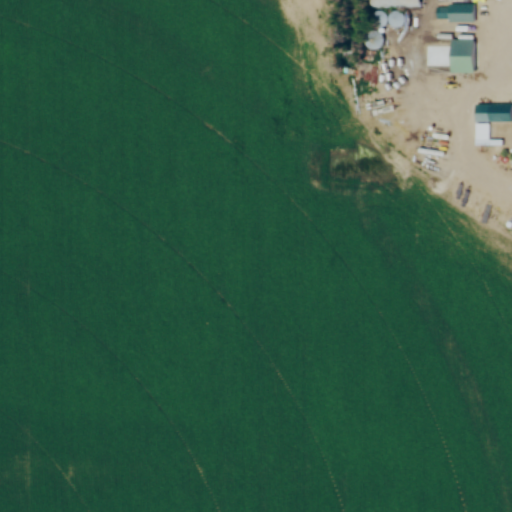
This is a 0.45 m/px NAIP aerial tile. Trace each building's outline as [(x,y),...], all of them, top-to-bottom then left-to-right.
[(477,23),(477,5),(452,5),(452,23),(477,23)] [(383,25),(387,24),(390,21),(391,18),(390,14),(387,11),(384,10),(380,11),(377,13),(376,17),(377,21),(379,24),(383,25)] [(399,24),(403,24),(406,23),(408,20),(408,16),(406,13),(403,11),(400,11),(396,12),(394,15),(394,19),(396,22),(399,24)] [(453,73),(478,73),(478,40),(453,40),(453,73)] [(437,109),(437,73),(410,73),(410,109),(437,109)] [(511,122),(511,104),(490,104),(490,122),(511,122)]
